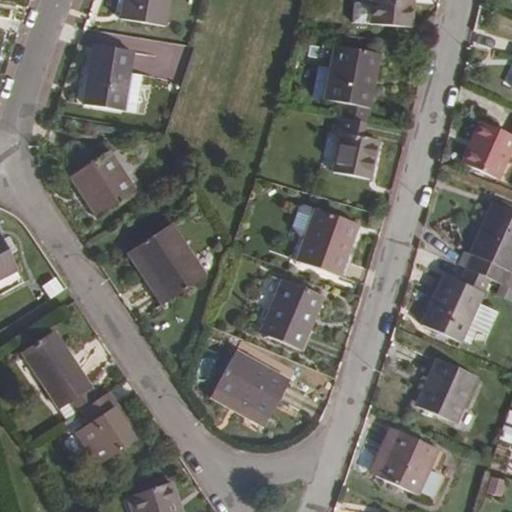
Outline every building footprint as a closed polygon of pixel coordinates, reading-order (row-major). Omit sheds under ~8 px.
[(122,0),(119,20),(165,27),(169,0),(122,0)] [(354,4),(353,24),(410,28),(412,0),(371,0),(372,5),(354,4)] [(92,45),(82,104),(123,112),(133,52),(92,45)] [(379,54),(333,46),(323,101),(342,104),(340,117),(367,123),(379,54)] [(129,74),(123,112),(135,114),(142,76),(129,74)] [(332,173),(370,180),(378,141),(355,137),(358,121),(335,117),(332,133),(340,135),(332,173)] [(461,164),(496,179),(511,145),(511,136),(480,123),(461,164)] [(69,177),(97,219),(137,193),(108,151),(69,177)] [(511,213),(511,207),(500,203),(498,207),(511,213)] [(489,280),(503,287),(511,267),(511,213),(498,207),(491,204),(463,268),(466,269),(489,280)] [(295,262),(338,278),(358,225),(314,210),(304,206),(301,207),(294,226),(298,236),(304,238),(295,262)] [(170,224),(132,250),(167,303),(206,276),(170,224)] [(0,236),(0,279),(18,270),(0,236)] [(162,306),(167,303),(132,250),(127,253),(162,306)] [(466,269),(460,283),(483,293),(489,280),(466,269)] [(420,326),(461,344),(462,342),(477,307),(483,293),(460,283),(443,275),(420,326)] [(259,334),(300,351),(323,297),(282,280),(259,334)] [(495,315),(477,307),(462,342),(470,346),(476,333),(485,337),(495,315)] [(54,333),(21,354),(59,410),(69,403),(76,414),(78,412),(98,399),(54,333)] [(235,351),(212,392),(266,423),(289,382),(235,351)] [(477,377),(436,359),(415,407),(455,425),(477,377)] [(78,412),(87,425),(75,432),(97,466),(135,441),(125,425),(129,423),(108,392),(98,399),(78,412)] [(212,392),(209,398),(263,428),(266,423),(212,392)] [(69,403),(59,410),(66,420),(76,414),(69,403)] [(389,428),(369,474),(374,477),(395,431),(389,428)] [(395,431),(374,477),(417,496),(437,450),(395,431)] [(429,501),(450,455),(437,450),(417,496),(429,501)] [(505,482),(492,478),(486,493),(500,498),(505,482)] [(181,511),(171,482),(127,497),(132,511),(181,511)]
